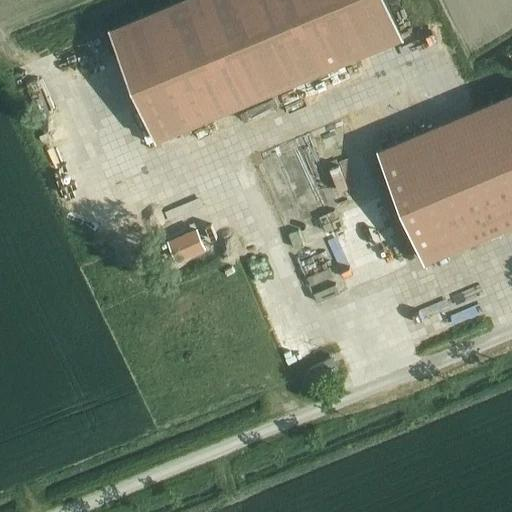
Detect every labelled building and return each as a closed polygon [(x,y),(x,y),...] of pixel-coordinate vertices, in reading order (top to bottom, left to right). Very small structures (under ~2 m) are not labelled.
[(401,36),(385,0),(167,0),(112,23),(158,136),(401,36)] [(60,79),(40,87),(44,98),(64,89),(60,79)] [(511,222),(511,90),(378,146),(425,259),(511,222)] [(363,103),(352,107),(362,131),(373,127),(363,103)] [(219,163),(233,157),(215,122),(202,128),(219,163)] [(360,171),(356,147),(344,149),(341,128),(328,130),(335,175),(360,171)] [(118,193),(148,184),(144,171),(114,180),(118,193)] [(300,189),(305,206),(320,201),(314,184),(300,189)] [(301,225),(286,229),(294,259),(309,255),(301,225)] [(324,251),(334,281),(357,274),(348,244),(324,251)] [(482,282),(453,296),(459,309),(487,295),(482,282)]
